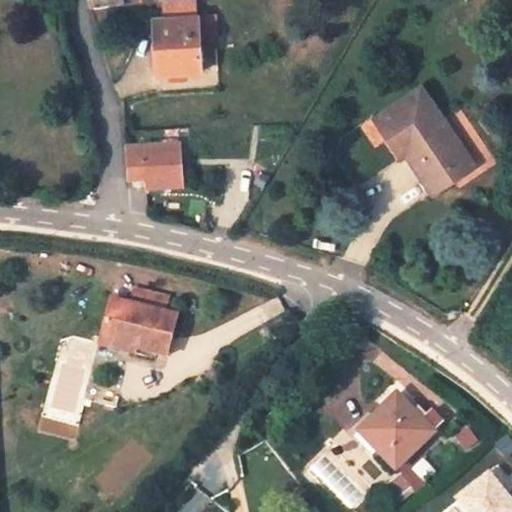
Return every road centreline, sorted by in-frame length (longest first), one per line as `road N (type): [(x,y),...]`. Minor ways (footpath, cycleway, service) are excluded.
road 1 (unclassified): [(511,403),(392,315),(196,242),(98,227)]
road 2 (residential): [(98,227),(109,133),(72,0)]
